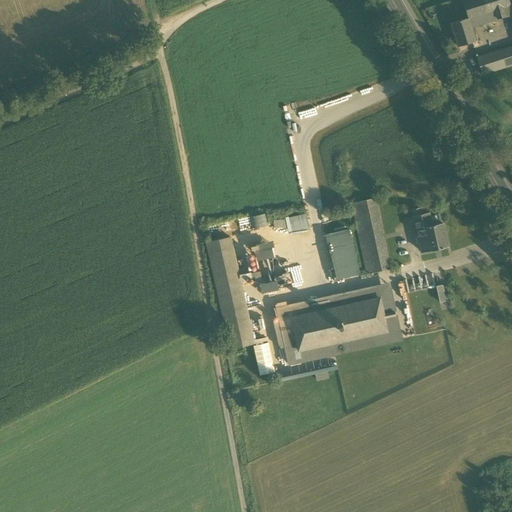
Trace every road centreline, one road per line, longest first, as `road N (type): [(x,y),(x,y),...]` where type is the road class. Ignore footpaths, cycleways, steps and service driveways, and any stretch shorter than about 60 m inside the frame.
road 1 (track): [(162,54),(244,511)]
road 2 (secondary): [(391,0),(511,209)]
road 3 (track): [(0,95),(158,27)]
